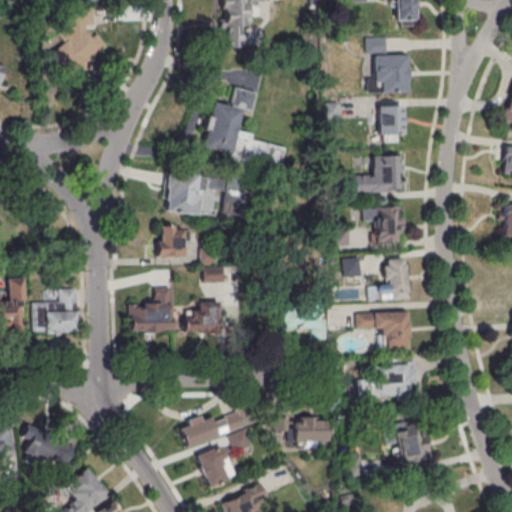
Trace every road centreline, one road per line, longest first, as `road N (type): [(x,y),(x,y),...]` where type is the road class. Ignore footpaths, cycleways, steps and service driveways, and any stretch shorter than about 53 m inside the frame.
road 1 (residential): [(169,511),(109,422),(99,380),(96,265),(106,176),(155,59),(160,0)]
road 2 (residential): [(507,511),(454,335),(442,198),(458,100),(508,0)]
road 3 (residential): [(321,376),(0,382)]
road 4 (residential): [(0,147),(87,135),(142,86)]
road 5 (residential): [(96,265),(66,190),(37,164),(0,148)]
